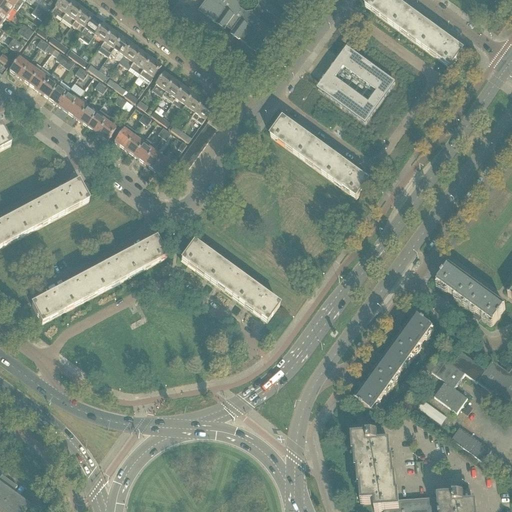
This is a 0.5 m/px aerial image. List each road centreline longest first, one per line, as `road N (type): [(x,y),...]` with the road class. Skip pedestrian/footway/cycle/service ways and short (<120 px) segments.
road 1 (secondary): [(510,62),(287,374),(243,407),(187,432)]
road 2 (residential): [(336,4),(438,79),(374,167),(271,93)]
road 3 (secondary): [(311,390),(511,116)]
road 4 (residential): [(257,350),(183,282),(170,280),(62,339),(44,363)]
road 5 (residential): [(257,111),(104,0)]
road 6 (unclassified): [(410,288),(511,148)]
road 7 (primary): [(0,387),(64,437),(108,511)]
road 8 (residential): [(156,210),(187,206),(257,111)]
road 9 (residential): [(39,292),(137,241),(156,210)]
road 10 (unclassified): [(311,390),(352,367),(410,288)]
road 11 (primary): [(184,433),(109,421),(56,398)]
road 12 (primary): [(290,498),(276,469),(248,443),(187,432)]
road 13 (unclassified): [(511,338),(490,345),(410,288)]
